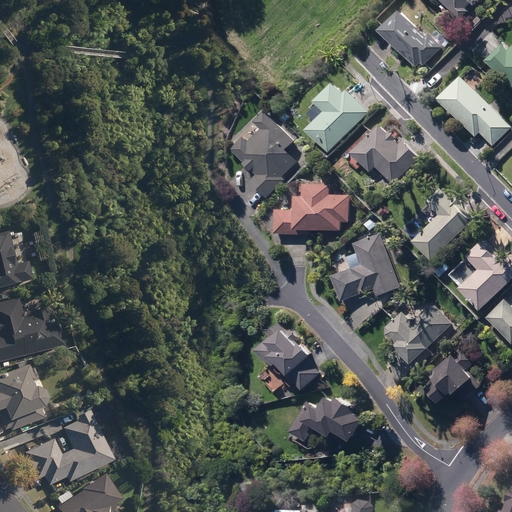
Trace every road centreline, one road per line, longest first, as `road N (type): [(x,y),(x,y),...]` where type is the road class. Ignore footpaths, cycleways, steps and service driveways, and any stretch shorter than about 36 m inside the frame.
road 1 (residential): [(289,290),(369,376),(415,443),(460,473)]
road 2 (residential): [(511,210),(363,50)]
